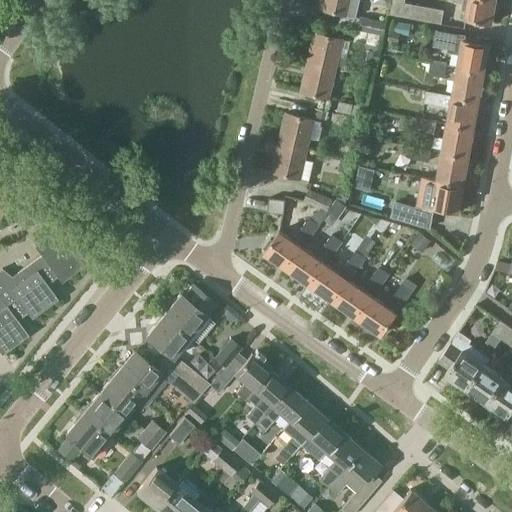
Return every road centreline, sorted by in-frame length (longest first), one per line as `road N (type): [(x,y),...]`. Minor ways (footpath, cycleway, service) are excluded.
road 1 (residential): [(219,266),(281,0)]
road 2 (residential): [(0,444),(107,304),(148,233)]
road 3 (residential): [(394,395),(478,264),(501,202)]
road 4 (residential): [(394,395),(219,266)]
road 5 (residential): [(148,233),(0,102)]
road 6 (residential): [(511,482),(394,395)]
